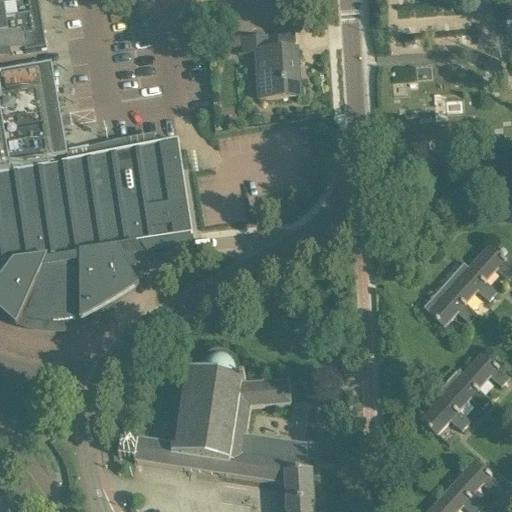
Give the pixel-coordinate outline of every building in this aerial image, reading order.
[(0,0),(0,55),(24,51),(25,54),(46,51),(37,0),(0,0)] [(267,40),(243,41),(244,56),(257,55),(260,102),(301,99),(298,50),(268,52),(267,40)] [(0,178),(5,177),(60,166),(58,159),(68,157),(52,65),(49,65),(0,73),(0,178)] [(466,120),(465,93),(431,93),(432,120),(466,120)] [(0,311),(17,326),(19,320),(28,322),(38,325),(51,325),(63,324),(74,322),(80,320),(81,323),(86,320),(97,315),(108,308),(124,299),(132,294),(139,288),(140,288),(138,286),(134,256),(141,255),(135,246),(168,241),(192,238),(192,241),(194,240),(181,154),(179,143),(69,165),(60,166),(5,177),(0,178),(0,311)] [(511,269),(489,250),(470,271),(485,285),(497,272),(509,282),(511,279),(511,269)] [(470,271),(450,293),(465,307),(478,294),(489,304),(497,296),(485,285),(470,271)] [(450,293),(430,316),(445,330),(458,316),(470,326),(477,318),(465,307),(450,293)] [(483,356),(463,378),(479,393),(491,379),(503,389),(510,381),(483,356)] [(121,442),(119,458),(134,461),(135,465),(140,465),(189,473),(209,476),(227,478),(287,487),(287,496),(288,506),(288,511),(315,511),(313,473),(309,474),(308,461),(285,463),(245,457),(252,410),(292,408),(290,383),(246,386),(246,381),(241,380),(241,378),(241,376),(241,374),(240,372),(240,370),(239,368),(238,366),(236,364),(235,363),(233,361),(231,360),(230,359),(228,358),(226,357),(223,357),(221,357),(219,357),(217,357),(215,357),(213,358),(211,359),(209,360),(207,361),(205,363),(204,364),(203,366),(202,368),(201,370),(200,372),(200,374),(188,372),(178,446),(139,440),(137,444),(121,442)] [(463,378),(443,400),(459,414),(471,401),(483,411),(490,403),(479,393),(463,378)] [(443,400),(422,423),(438,437),(451,423),(463,433),(470,425),(459,414),(443,400)] [(475,465),(455,487),(471,501),(483,487),(495,498),(503,489),(475,465)] [(455,487),(435,508),(439,511),(460,511),(463,509),(466,511),(482,511),(483,511),(471,501),(455,487)]
